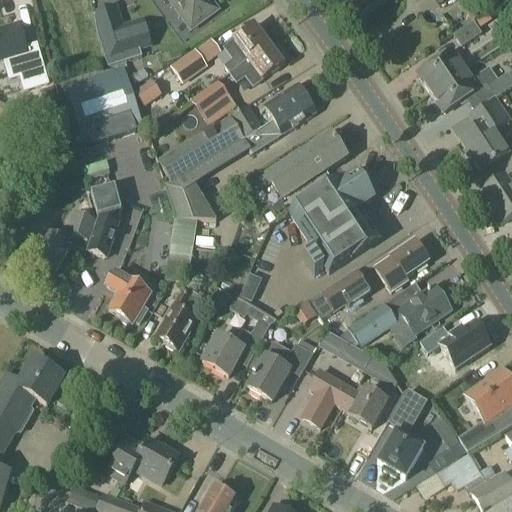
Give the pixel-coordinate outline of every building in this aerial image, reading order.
[(206,0),(166,0),(190,33),(217,14),(206,0)] [(339,0),(338,1),(350,17),(372,0),(339,0)] [(473,26),(487,17),(480,7),(466,16),(473,26)] [(96,38),(107,72),(141,62),(138,54),(148,51),(140,25),(119,32),(113,13),(93,19),(96,38)] [(480,38),(477,33),(491,24),(487,17),(473,26),(453,40),(461,51),(480,38)] [(0,64),(14,60),(24,94),(46,88),(35,48),(24,51),(17,29),(0,33),(0,64)] [(246,65),(267,49),(261,41),(264,39),(263,35),(260,31),(257,29),(254,31),(253,29),(232,45),(223,52),(231,64),(223,70),(228,78),(238,70),(246,65)] [(210,43),(170,72),(182,88),(206,70),(204,68),(220,56),(210,43)] [(267,49),(246,65),(261,84),(281,69),(281,68),(283,66),(282,62),(280,58),(276,56),(274,58),(267,49)] [(451,55),(416,79),(429,98),(464,75),(451,55)] [(464,75),(429,98),(442,118),(465,102),(475,116),(496,101),(497,103),(511,92),(511,81),(509,77),(499,84),(490,72),(471,85),(464,75)] [(140,129),(122,74),(65,93),(84,148),(90,146),(91,150),(135,135),(134,131),(140,129)] [(205,95),(190,106),(201,121),(205,118),(213,132),(211,134),(224,154),(231,166),(234,169),(251,158),(242,143),(228,122),(225,124),(215,111),(228,102),(217,87),(215,88),(208,78),(198,86),(205,95)] [(151,84),(134,96),(144,111),(161,99),(151,84)] [(52,89),(38,93),(43,112),(57,108),(52,89)] [(262,110),(271,125),(272,126),(305,104),(296,89),(262,110)] [(259,132),(242,143),(251,158),(314,118),(305,104),(272,126),(271,125),(259,132)] [(495,104),(451,133),(458,144),(459,143),(467,154),(464,156),(469,164),(472,162),(480,174),(507,157),(492,135),(508,124),(495,104)] [(245,111),(228,122),(242,143),(259,132),(245,111)] [(211,134),(158,166),(170,186),(170,187),(224,154),(211,134)] [(329,138),(264,181),(280,205),(325,177),(346,163),(329,138)] [(43,154),(37,173),(56,179),(62,160),(43,154)] [(164,190),(176,224),(176,225),(196,227),(196,224),(192,224),(183,196),(194,190),(231,166),(224,154),(170,187),(170,186),(164,190)] [(372,203),(355,176),(340,186),(339,184),(332,188),(325,177),(280,205),(264,181),(243,195),(268,232),(289,218),(328,278),(377,246),(377,245),(379,244),(357,213),(372,203)] [(479,197),(476,199),(495,229),(498,226),(499,228),(511,220),(511,179),(507,183),(504,179),(478,196),(479,197)] [(383,199),(389,207),(407,195),(401,187),(383,199)] [(99,220),(87,254),(106,261),(117,228),(120,214),(117,202),(113,190),(92,196),(90,197),(93,208),(96,221),(99,220)] [(194,190),(183,196),(192,224),(196,224),(215,226),(194,190)] [(71,216),(66,235),(90,241),(94,221),(71,216)] [(174,223),(166,268),(169,268),(167,286),(179,286),(180,270),(190,271),(196,227),(176,225),(176,224),(174,223)] [(128,256),(138,232),(123,226),(114,250),(128,256)] [(45,237),(26,268),(51,282),(69,251),(45,237)] [(391,264),(376,274),(391,296),(406,286),(403,282),(427,266),(414,247),(390,263),(391,264)] [(230,283),(265,315),(284,294),(249,262),(230,283)] [(355,275),(320,298),(332,317),(367,293),(355,275)] [(113,277),(105,290),(117,297),(107,314),(120,321),(120,325),(125,328),(129,327),(132,328),(149,299),(113,277)] [(415,289),(339,339),(344,346),(345,345),(347,348),(350,350),(360,343),(392,322),(390,319),(397,314),(413,340),(450,316),(433,290),(421,298),(415,289)] [(164,326),(155,342),(177,355),(206,305),(191,296),(189,301),(180,296),(171,311),(170,311),(162,324),(164,326)] [(306,305),(292,316),(302,331),(317,320),(306,305)] [(258,325),(249,340),(259,345),(260,346),(269,330),(268,329),(259,325),(258,325)] [(441,333),(419,348),(426,360),(439,351),(454,374),(488,352),(473,328),(460,336),(448,343),(441,333)] [(215,339),(200,367),(227,382),(235,367),(244,372),(259,345),(249,340),(241,336),(234,350),(215,339)] [(348,362),(354,352),(344,346),(338,356),(348,362)] [(265,361),(246,392),(271,406),(288,376),(298,382),(311,359),(294,349),(282,370),(265,361)] [(6,379),(0,389),(0,464),(30,413),(28,412),(33,403),(46,410),(63,381),(33,364),(20,387),(6,379)] [(501,374),(464,399),(484,428),(492,422),(496,429),(511,418),(511,386),(504,375),(503,376),(501,374)] [(314,398),(300,423),(319,433),(333,409),(341,413),(349,399),(353,402),(356,397),(319,375),(308,395),(314,398)] [(349,399),(341,413),(349,418),(347,420),(370,433),(386,407),(363,394),(360,399),(356,397),(353,402),(349,399)] [(426,406),(408,395),(403,398),(386,427),(396,433),(376,467),(382,471),(380,474),(396,483),(398,480),(404,484),(422,453),(405,442),(426,406)] [(510,453),(503,457),(510,468),(511,467),(511,436),(504,442),(510,453)] [(451,437),(440,445),(446,454),(457,447),(451,437)] [(127,443),(106,478),(124,488),(140,459),(135,457),(140,450),(127,443)] [(140,459),(124,488),(124,489),(132,474),(160,490),(177,461),(148,445),(143,452),(140,450),(135,457),(140,459)] [(438,476),(414,490),(421,502),(440,491),(449,486),(454,495),(462,490),(466,497),(494,480),(488,469),(477,476),(467,458),(452,467),(451,465),(437,473),(438,476)] [(478,511),(492,511),(511,500),(511,493),(508,487),(504,480),(471,499),(478,511)] [(212,491),(200,511),(232,511),(237,505),(212,491)] [(511,511),(511,500),(492,511),(511,511)]
